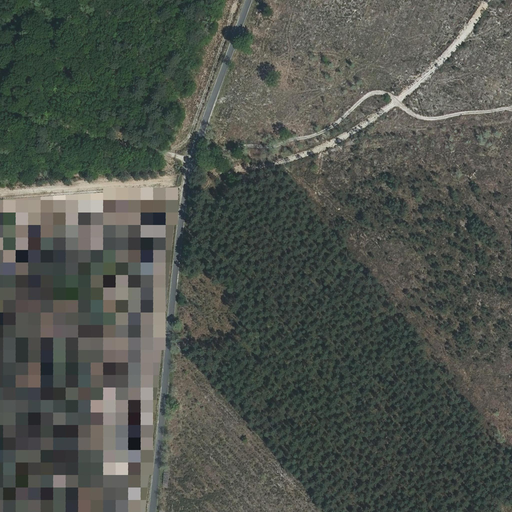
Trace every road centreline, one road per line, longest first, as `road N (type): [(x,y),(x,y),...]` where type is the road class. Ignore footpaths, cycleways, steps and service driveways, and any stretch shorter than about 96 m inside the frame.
road 1 (unclassified): [(246,0),(188,188),(153,511)]
road 2 (track): [(489,0),(426,80),(329,148),(192,167)]
road 3 (track): [(399,103),(373,91),(314,135),(196,149)]
road 4 (track): [(194,160),(0,111)]
